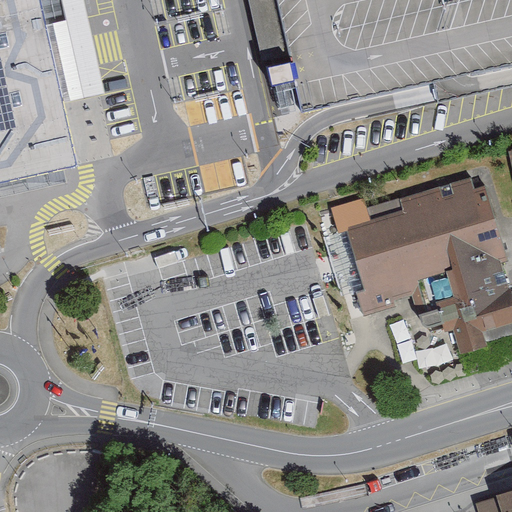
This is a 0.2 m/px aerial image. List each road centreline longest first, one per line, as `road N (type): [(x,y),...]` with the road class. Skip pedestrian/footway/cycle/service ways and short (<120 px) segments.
road 1 (unclassified): [(511,405),(381,446),(310,455),(34,402)]
road 2 (unknown): [(276,174),(114,229)]
